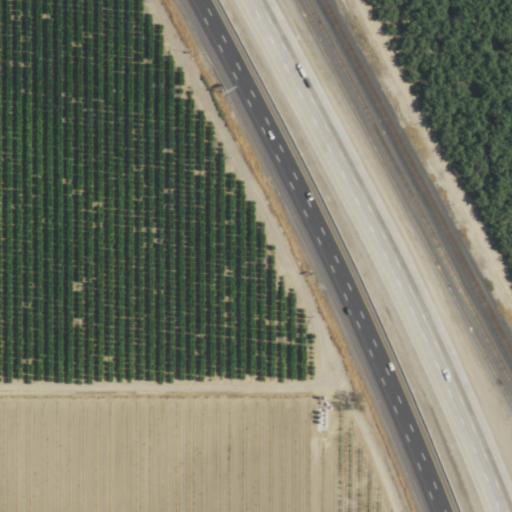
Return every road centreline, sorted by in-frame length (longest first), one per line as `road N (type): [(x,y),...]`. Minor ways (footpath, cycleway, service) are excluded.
road 1 (motorway): [(499,511),(379,247),(249,0)]
road 2 (motorway): [(189,0),(362,338),(431,511)]
